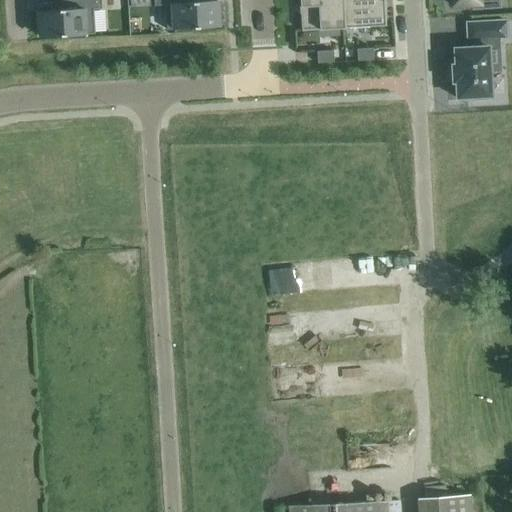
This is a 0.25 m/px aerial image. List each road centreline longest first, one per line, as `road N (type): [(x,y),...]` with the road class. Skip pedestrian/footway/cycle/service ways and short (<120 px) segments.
road 1 (unclassified): [(148,92),(173,511)]
road 2 (residential): [(412,0),(427,264),(447,281),(473,280),(511,253)]
road 3 (unclassified): [(0,102),(148,92)]
